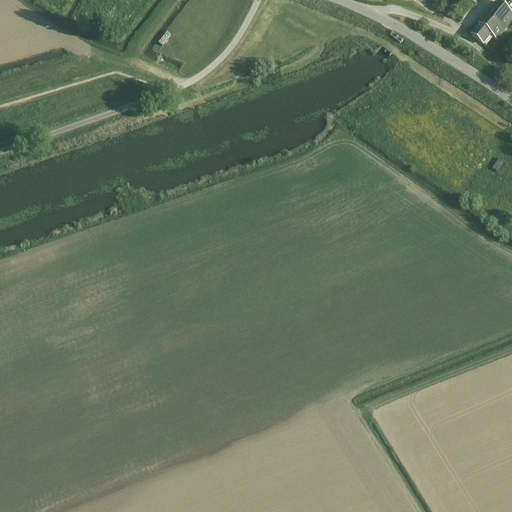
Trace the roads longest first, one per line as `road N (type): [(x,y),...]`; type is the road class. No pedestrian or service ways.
road 1 (unclassified): [(256,0),(235,41),(199,76),(0,152)]
road 2 (tertiary): [(511,100),(364,10)]
road 3 (track): [(359,410),(511,349)]
